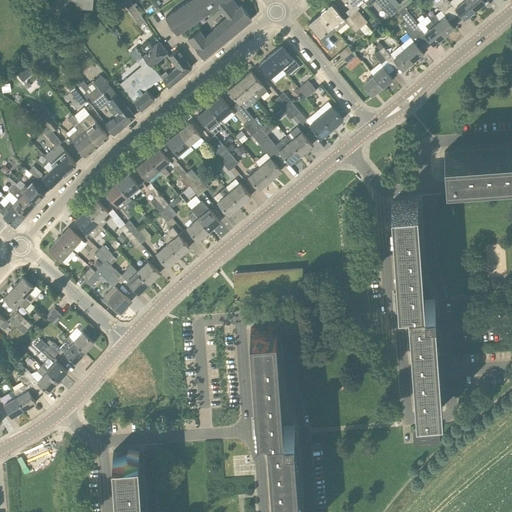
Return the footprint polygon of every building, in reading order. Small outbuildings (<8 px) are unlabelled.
[(53,0),(52,9),(68,10),(69,5),(77,6),(76,8),(93,9),(93,0),(53,0)] [(190,0),(166,16),(178,33),(219,5),(229,16),(214,28),(217,30),(207,38),(200,29),(189,37),(204,57),(252,18),(242,5),(240,7),(233,0),(190,0)] [(346,11),(349,16),(360,28),(367,22),(357,9),(359,7),(356,3),(360,0),(344,0),(350,7),(346,11)] [(390,2),(388,0),(375,0),(383,8),(390,2)] [(399,13),(405,8),(414,1),(412,0),(405,0),(396,8),(399,13)] [(448,8),(440,0),(439,0),(436,4),(441,10),(443,12),(448,8)] [(475,10),(466,0),(451,0),(450,2),(448,0),(440,0),(448,8),(453,4),(455,7),(465,18),(475,10)] [(466,0),(475,10),(485,2),(483,0),(466,0)] [(321,12),(336,31),(347,22),(355,32),(360,28),(349,16),(345,20),(331,4),(321,12)] [(146,21),(135,6),(129,10),(140,25),(146,21)] [(429,18),(431,20),(444,36),(454,27),(445,16),(445,15),(443,12),(441,10),(435,15),(434,14),(429,18)] [(336,31),(321,12),(309,22),(320,37),(319,37),(323,42),(336,31)] [(402,16),(406,21),(406,20),(418,34),(421,30),(416,24),(416,22),(408,12),(402,16)] [(406,20),(406,21),(401,25),(412,38),(418,34),(406,20)] [(444,36),(431,20),(425,25),(429,29),(425,33),(434,44),(444,36)] [(114,28),(111,31),(116,37),(119,34),(114,28)] [(400,46),(404,50),(413,61),(423,53),(414,41),(410,37),(400,46)] [(152,46),(147,41),(137,50),(149,62),(152,66),(167,53),(167,52),(167,51),(160,41),(159,42),(158,41),(152,46)] [(282,45),(271,54),(282,67),(288,75),(293,71),(287,63),(293,58),(282,45)] [(343,58),(352,50),(348,46),(339,53),(343,58)] [(390,54),(383,46),(379,50),(386,59),(391,55),(390,54)] [(394,69),(399,65),(403,69),(413,61),(404,50),(400,46),(390,54),(391,55),(386,59),(394,69)] [(169,86),(191,67),(178,50),(170,56),(178,66),(163,79),(169,86)] [(356,56),(352,50),(343,58),(348,63),(356,56)] [(386,59),(379,50),(374,54),(382,63),(386,59)] [(282,67),(271,54),(260,63),(271,76),(282,67)] [(359,55),(348,64),(352,69),(363,60),(359,55)] [(383,67),(373,75),(383,86),(393,78),(389,73),(394,69),(386,59),(382,63),(381,64),(383,67)] [(121,86),(141,110),(155,98),(145,87),(159,74),(154,67),(152,66),(149,62),(121,86)] [(23,71),(29,77),(34,72),(29,66),(23,71)] [(240,80),(251,93),(257,100),(267,91),(262,84),(251,71),(240,80)] [(76,86),(86,98),(89,95),(93,101),(104,93),(114,106),(121,113),(127,107),(100,75),(88,85),(84,88),(79,82),(75,84),(76,86)] [(383,86),(373,75),(363,84),(373,95),(383,86)] [(229,89),(239,101),(240,102),(251,93),(240,80),(229,89)] [(303,93),(312,85),(309,80),(299,88),(301,90),(303,93)] [(10,83),(2,85),(3,92),(11,91),(10,83)] [(312,85),(303,93),(307,98),(316,90),(312,85)] [(86,98),(76,86),(70,90),(83,106),(88,101),(86,98)] [(296,97),(301,90),(296,87),(291,94),(296,97)] [(284,92),(279,96),(287,105),(292,101),(284,92)] [(114,106),(104,93),(93,101),(100,109),(106,105),(115,117),(106,124),(114,133),(134,116),(127,107),(121,113),(114,106)] [(209,106),(220,119),(231,109),(220,96),(209,106)] [(287,105),(279,96),(274,100),(282,109),(287,105)] [(246,109),(240,102),(239,101),(235,104),(249,122),(256,131),(261,127),(246,109)] [(287,105),(295,115),(300,111),(292,101),(287,105)] [(287,105),(282,109),(290,119),(295,115),(287,105)] [(220,119),(209,106),(198,115),(209,128),(214,134),(220,129),(222,132),(227,128),(220,119)] [(321,115),(333,128),(343,119),(332,106),(321,115)] [(53,131),(59,126),(46,110),(40,115),(53,131)] [(98,145),(79,122),(73,114),(68,118),(75,126),(77,129),(69,136),(86,156),(98,145)] [(89,114),(79,122),(98,145),(109,136),(97,122),(89,114)] [(275,122),(281,118),(277,114),(272,119),(275,122)] [(333,128),(321,115),(310,124),(322,137),(333,128)] [(271,118),(262,127),(267,133),(277,125),(271,118)] [(179,130),(190,144),(201,135),(190,122),(179,130)] [(256,131),(249,122),(244,125),(252,135),(256,131)] [(56,146),(62,142),(48,126),(43,130),(56,146)] [(290,141),(302,154),(313,145),(297,126),(286,135),(290,141)] [(271,148),(274,152),(279,148),(261,127),(256,131),(271,148)] [(190,144),(179,130),(168,140),(179,153),(190,144)] [(236,135),(239,140),(245,135),(242,131),(236,135)] [(256,131),(252,135),(266,152),(271,148),(256,131)] [(280,150),(291,163),(302,154),(290,141),(280,150)] [(225,156),(230,153),(222,143),(217,147),(225,156)] [(231,143),(226,147),(230,153),(235,148),(231,143)] [(236,149),(238,155),(244,152),(241,146),(236,149)] [(148,157),(159,170),(165,177),(170,173),(164,166),(170,161),(159,147),(148,157)] [(225,156),(217,147),(212,151),(221,160),(225,156)] [(511,147),(454,151),(454,155),(445,156),(446,178),(511,172),(511,147)] [(51,162),(55,166),(64,175),(77,163),(65,150),(51,162)] [(238,162),(230,153),(225,156),(234,166),(238,162)] [(234,166),(225,156),(221,160),(222,162),(225,166),(229,170),(234,166)] [(159,170),(148,157),(137,166),(148,179),(159,170)] [(259,167),(270,180),(282,171),(270,157),(259,167)] [(64,175),(55,166),(51,162),(50,161),(49,162),(48,162),(47,163),(47,164),(44,166),(49,171),(43,178),(51,187),(64,175)] [(10,170),(5,165),(1,169),(5,174),(10,170)] [(38,179),(43,174),(34,166),(29,170),(38,179)] [(270,180),(259,167),(249,175),(260,189),(270,180)] [(195,182),(199,178),(192,169),(187,173),(195,182)] [(15,184),(19,179),(12,173),(7,177),(15,184)] [(117,182),(129,195),(139,187),(128,173),(117,182)] [(195,182),(187,173),(182,177),(183,177),(190,186),(195,182)] [(190,186),(183,177),(181,179),(188,188),(190,186)] [(200,179),(199,178),(195,182),(203,192),(207,188),(207,187),(209,185),(202,177),(200,179)] [(21,189),(36,203),(45,193),(33,181),(28,187),(25,184),(19,179),(15,184),(16,185),(21,189)] [(129,195),(117,182),(106,191),(117,205),(129,195)] [(164,208),(169,204),(151,182),(146,186),(156,198),(164,208)] [(203,192),(195,182),(190,186),(198,195),(203,192)] [(229,192),(240,206),(251,196),(240,183),(229,192)] [(13,204),(25,215),(36,203),(21,189),(16,185),(10,191),(19,199),(13,204)] [(229,214),(240,206),(229,192),(225,187),(220,192),(224,196),(218,201),(229,214)] [(476,194),(457,195),(458,209),(477,207),(476,194)] [(159,211),(164,208),(156,198),(152,202),(159,211)] [(86,209),(99,221),(102,225),(107,221),(103,217),(109,212),(96,199),(86,209)] [(414,210),(414,200),(392,202),(399,302),(409,301),(416,400),(420,400),(421,410),(443,408),(435,300),(425,300),(419,210),(414,210)] [(25,215),(13,204),(9,201),(5,206),(0,201),(0,211),(16,225),(25,215)] [(116,207),(126,220),(130,217),(120,204),(116,207)] [(177,214),(169,204),(164,208),(172,217),(177,214)] [(172,217),(164,208),(159,211),(168,221),(172,217)] [(198,217),(209,231),(220,222),(209,208),(198,217)] [(99,221),(86,209),(76,219),(88,232),(99,221)] [(199,240),(209,231),(198,217),(198,218),(193,212),(188,216),(193,222),(187,226),(199,240)] [(133,233),(125,224),(117,214),(112,218),(128,237),(133,233)] [(459,214),(446,215),(447,234),(460,233),(459,214)] [(125,224),(133,233),(138,230),(130,220),(125,224)] [(58,238),(71,250),(81,239),(68,227),(58,238)] [(168,243),(179,256),(190,247),(173,227),(163,236),(168,243)] [(138,230),(133,233),(141,243),(146,239),(138,230)] [(126,238),(122,233),(117,238),(121,243),(126,238)] [(141,243),(133,233),(128,237),(136,247),(141,243)] [(71,250),(58,238),(49,248),(62,260),(71,250)] [(179,256),(168,243),(156,252),(168,266),(179,256)] [(103,245),(99,249),(108,258),(112,254),(113,253),(103,245)] [(108,258),(99,249),(95,253),(104,262),(106,260),(108,258)] [(111,273),(115,269),(106,260),(104,262),(102,264),(111,273)] [(138,270),(150,283),(160,273),(148,261),(138,270)] [(127,269),(122,275),(123,276),(139,293),(150,283),(138,270),(131,263),(126,268),(127,269)] [(111,273),(102,264),(95,271),(96,271),(92,275),(97,279),(101,275),(113,287),(119,281),(111,273)] [(87,281),(95,272),(91,267),(82,277),(87,281)] [(277,293),(302,291),(302,290),(301,290),(299,270),(300,270),(300,269),(236,274),(237,274),(237,283),(236,283),(240,283),(241,295),(258,294),(257,287),(276,285),(277,293)] [(14,287),(31,302),(36,298),(29,292),(34,286),(23,276),(14,287)] [(31,302),(14,287),(4,297),(15,307),(19,303),(25,309),(31,302)] [(121,311),(131,301),(118,289),(108,300),(121,311)] [(50,322),(51,320),(58,312),(54,308),(45,317),(50,322)] [(12,315),(22,324),(24,326),(28,329),(32,324),(17,310),(13,315),(13,314),(12,315)] [(58,312),(51,320),(55,325),(63,316),(58,312)] [(0,324),(4,328),(9,323),(4,319),(0,314),(0,324)] [(22,324),(12,315),(8,319),(18,328),(22,324)] [(273,336),(273,327),(251,329),(258,428),(268,428),(274,511),(300,511),(294,426),(284,427),(277,336),(273,336)] [(84,331),(74,342),(85,352),(95,341),(84,331)] [(64,342),(69,347),(65,352),(76,362),(85,352),(74,342),(68,336),(64,342)] [(58,354),(49,346),(40,337),(34,344),(49,358),(44,363),(41,365),(58,381),(68,371),(54,358),(58,354)] [(53,342),(49,346),(58,354),(62,349),(60,348),(53,342)] [(58,381),(41,365),(37,370),(43,376),(38,382),(49,392),(58,381)] [(28,369),(23,373),(31,382),(35,378),(28,369)] [(31,382),(23,373),(19,377),(24,384),(13,391),(16,396),(24,409),(36,402),(28,389),(26,386),(31,382)] [(24,409),(16,396),(4,404),(12,417),(24,409)] [(414,445),(440,443),(439,427),(413,429),(413,432),(414,444),(414,445)] [(136,460),(135,450),(113,452),(117,511),(143,511),(140,459),(136,460)]
